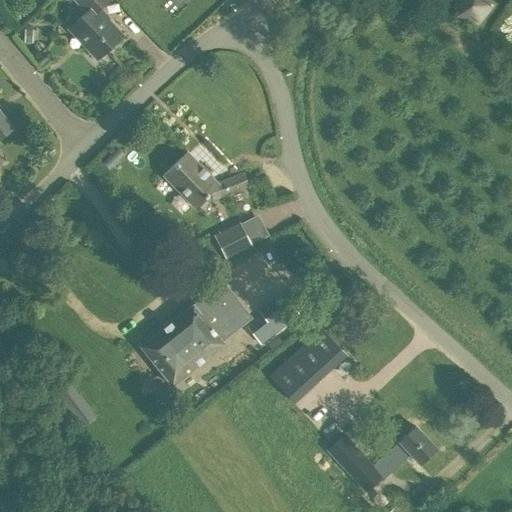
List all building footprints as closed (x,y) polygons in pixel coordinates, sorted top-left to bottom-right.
[(95,58),(118,37),(104,22),(108,18),(99,7),(106,0),(72,0),(84,12),(67,28),(95,58)] [(489,0),(468,0),(462,16),(486,25),(495,2),(489,0)] [(0,136),(11,128),(0,114),(0,136)] [(216,183),(186,152),(162,175),(194,208),(209,193),(212,200),(248,186),(243,173),(216,183)] [(252,244),(240,221),(214,234),(216,239),(226,257),(231,255),(252,244)] [(250,317),(222,282),(193,305),(192,304),(139,346),(170,385),(223,343),(221,341),(250,317)] [(246,328),(259,344),(298,314),(280,292),(258,310),(262,315),(246,328)] [(319,328),(268,376),(294,403),(331,367),(326,362),(339,349),(319,328)] [(69,383),(55,394),(67,410),(82,399),(69,383)] [(32,408),(47,395),(37,384),(22,396),(32,408)] [(419,464),(435,449),(415,426),(398,441),(383,455),(392,464),(406,450),(419,464)] [(363,489),(379,475),(343,436),(327,450),(363,489)]
